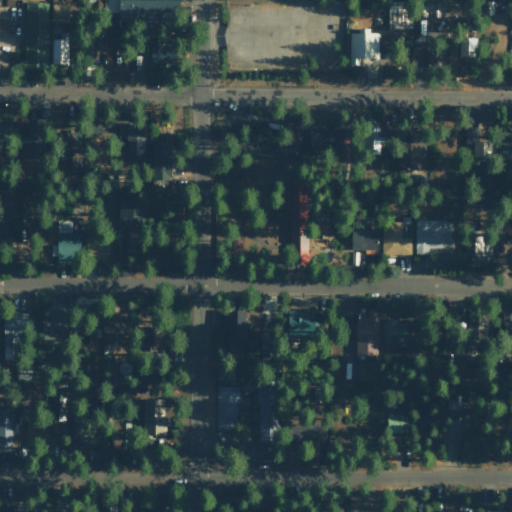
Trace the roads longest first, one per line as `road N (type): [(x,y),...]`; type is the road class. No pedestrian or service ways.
road 1 (residential): [(190,511),(196,0)]
road 2 (residential): [(511,97),(0,93)]
road 3 (residential): [(511,477),(0,474)]
road 4 (residential): [(0,282),(511,283)]
